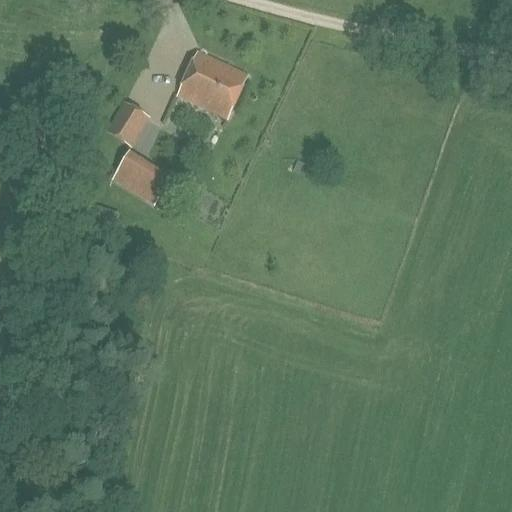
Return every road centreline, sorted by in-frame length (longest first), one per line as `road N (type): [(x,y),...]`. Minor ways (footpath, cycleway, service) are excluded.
road 1 (track): [(74,149),(20,511)]
road 2 (track): [(240,0),(511,62)]
